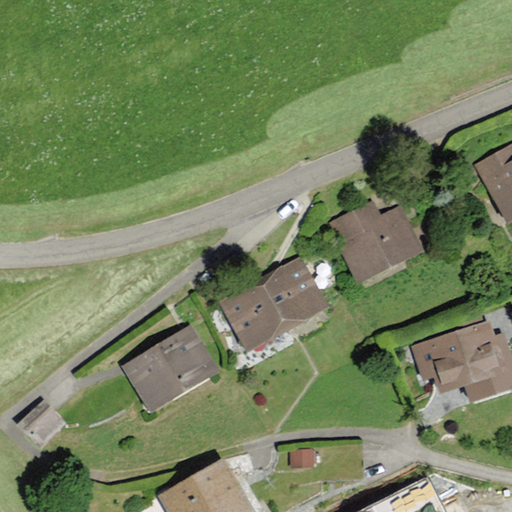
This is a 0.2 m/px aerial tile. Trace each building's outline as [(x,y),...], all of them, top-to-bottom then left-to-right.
[(511,145),(478,164),(508,219),(511,216),(511,145)] [(330,225),(357,280),(420,250),(400,209),(379,219),(372,204),(330,225)] [(237,325),(248,346),(323,304),(310,282),(299,261),(224,302),(237,325)] [(487,324),(414,347),(424,378),(436,374),(441,390),(467,382),(473,399),(511,386),(511,369),(501,336),(492,339),(487,324)] [(124,367),(149,409),(215,370),(190,328),(124,367)] [(20,426),(38,444),(61,421),(43,403),(20,426)] [(252,511),(224,461),(162,496),(171,511),(252,511)] [(445,511),(426,476),(357,511),(445,511)]
